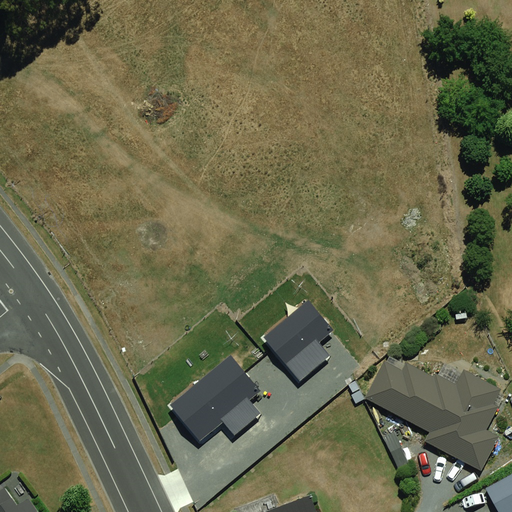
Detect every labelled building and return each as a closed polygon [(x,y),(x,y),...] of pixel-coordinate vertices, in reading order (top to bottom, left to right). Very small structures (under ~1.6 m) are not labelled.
[(303,307),(258,347),(294,385),(323,358),(312,346),(328,332),(303,307)] [(388,359),(367,400),(428,429),(421,442),(472,466),(497,410),(388,359)] [(225,369),(166,418),(191,452),(216,430),(227,439),(263,409),(225,369)] [(511,511),(511,472),(482,489),(493,511),(511,511)] [(0,489),(0,511),(30,511),(13,482),(0,489)] [(317,511),(313,498),(271,511),(317,511)]
